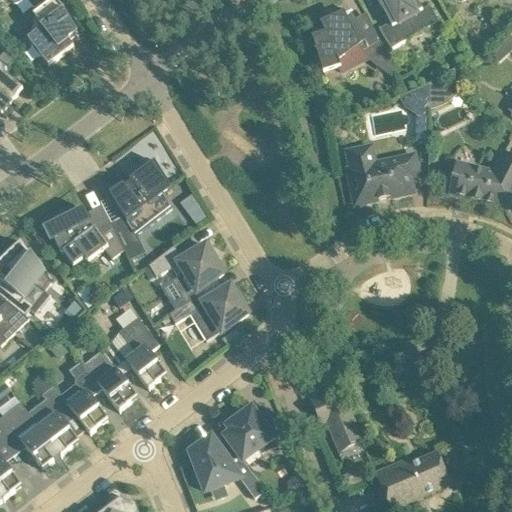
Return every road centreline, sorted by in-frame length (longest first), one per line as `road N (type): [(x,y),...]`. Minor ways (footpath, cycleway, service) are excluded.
road 1 (residential): [(284,282),(271,276),(149,79)]
road 2 (residential): [(284,282),(331,252),(408,224),(511,246)]
road 3 (residential): [(142,435),(287,322),(284,282)]
road 4 (residential): [(0,194),(149,79)]
road 5 (residential): [(149,79),(260,0)]
road 6 (residential): [(43,511),(142,435)]
